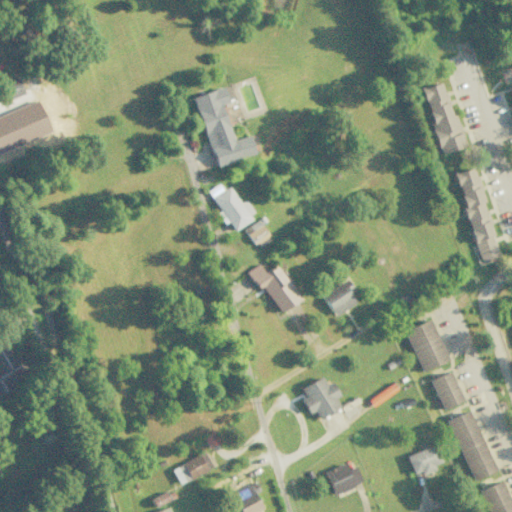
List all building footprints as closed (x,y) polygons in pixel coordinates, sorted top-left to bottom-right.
[(436,153),(459,146),(441,81),(417,87),(436,153)] [(211,165),(250,154),(245,135),(229,140),(219,104),(225,102),(220,87),(192,95),(211,165)] [(476,261),(496,255),(470,167),(450,172),(476,261)] [(209,197),(230,229),(253,214),(243,199),(237,202),(227,186),(209,197)] [(244,233),(253,246),(266,236),(258,224),(244,233)] [(274,313),(295,299),(273,264),(261,272),(256,263),(246,269),(274,313)] [(353,302),(347,291),(353,287),(347,277),(319,293),(331,315),(353,302)] [(400,329),(417,371),(443,360),(426,318),(400,329)] [(20,375),(5,343),(0,345),(0,392),(13,386),(10,380),(20,375)] [(439,409),(459,400),(446,371),(426,380),(439,409)] [(328,381),(323,384),(319,376),(298,387),(303,396),(298,399),(306,413),(311,410),(315,418),(336,406),(332,398),(336,395),(328,381)] [(468,480),(492,470),(466,410),(442,420),(468,480)] [(410,475),(433,468),(431,463),(438,462),(433,445),(404,454),(410,475)] [(177,483),(204,470),(197,454),(169,468),(177,483)] [(344,469),(342,463),(321,472),(330,494),(360,481),(353,465),(344,469)] [(484,511),(511,511),(511,510),(499,479),(475,489),(484,511)] [(260,511),(252,493),(257,490),(253,482),(229,493),(238,511),(260,511)]
